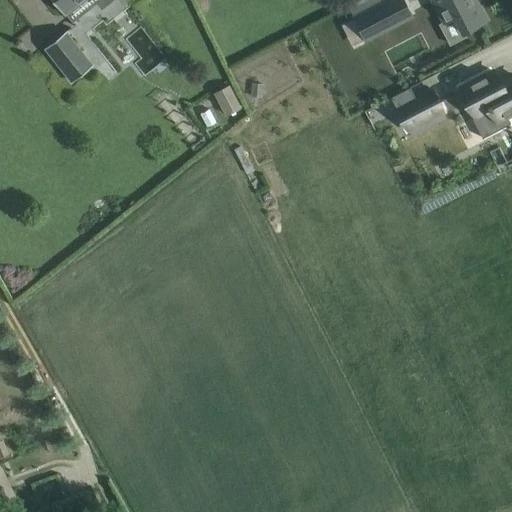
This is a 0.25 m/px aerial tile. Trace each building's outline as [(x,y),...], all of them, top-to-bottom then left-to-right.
[(53,0),(64,14),(66,12),(81,0),(53,0)] [(365,39),(412,15),(403,0),(382,0),(381,1),(353,16),(365,39)] [(475,0),(432,0),(443,21),(439,23),(450,43),(465,35),(463,31),(486,19),(475,0)] [(32,55),(45,46),(31,28),(18,37),(32,55)] [(92,64),(64,31),(44,47),(71,80),(92,64)] [(492,70),(460,87),(475,116),(472,117),(482,137),(495,131),(510,123),(506,116),(511,112),(511,75),(499,83),(492,70)] [(214,92),(226,114),(239,107),(228,85),(214,92)] [(390,97),(407,129),(443,110),(431,89),(415,98),(410,86),(390,97)] [(0,503),(15,496),(0,464),(0,503)]
